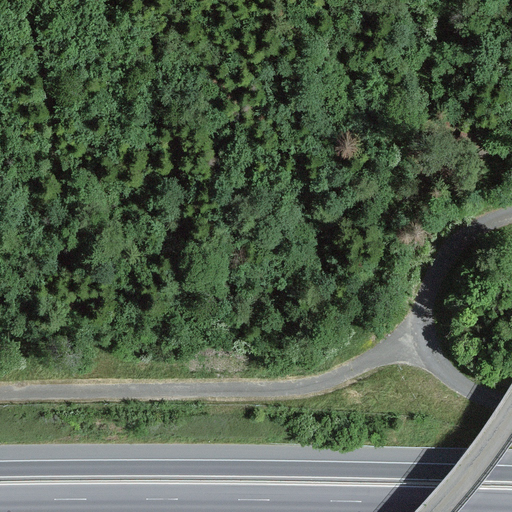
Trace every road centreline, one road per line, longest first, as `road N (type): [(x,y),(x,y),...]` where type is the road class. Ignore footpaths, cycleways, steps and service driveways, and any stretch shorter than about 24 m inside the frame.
road 1 (trunk): [(0,500),(511,505)]
road 2 (trunk): [(511,474),(0,469)]
road 3 (track): [(267,389),(326,364),(356,327),(424,78),(427,18),(420,0)]
road 4 (track): [(426,334),(294,387),(0,393)]
road 5 (track): [(199,389),(200,319),(184,243),(157,209),(109,188),(0,113)]
road 6 (track): [(145,390),(89,343),(0,328)]
road 7 (unclassified): [(511,415),(436,511)]
